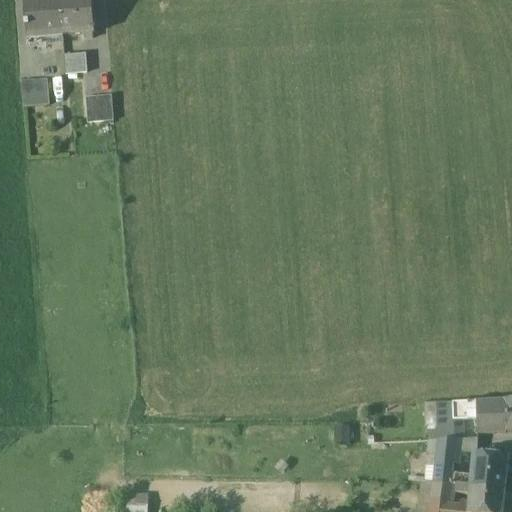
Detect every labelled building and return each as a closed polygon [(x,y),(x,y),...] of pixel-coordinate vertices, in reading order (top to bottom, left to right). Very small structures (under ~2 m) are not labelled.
[(93,1),(61,3),(64,39),(85,37),(85,42),(93,42),(93,37),(95,37),(93,1)] [(61,3),(24,6),(26,43),(64,40),(64,39),(61,3)] [(86,56),(65,57),(66,76),(87,74),(86,56)] [(47,82),(22,84),(24,110),(49,108),(47,82)] [(112,98),(85,100),(87,124),(114,122),(112,98)] [(511,401),(505,402),(505,404),(477,405),(477,421),(478,436),(511,433),(511,401)] [(468,403),(453,404),(453,422),(454,422),(463,422),(469,422),(468,403)] [(477,403),(468,403),(469,422),(477,421),(477,405),(477,403)] [(453,422),(453,404),(437,404),(438,443),(441,443),(455,442),(454,422),(453,422)] [(464,442),(463,422),(454,422),(455,442),(464,442)] [(464,442),(455,442),(452,466),(458,467),(460,454),(477,456),(478,441),(464,442)] [(438,470),(436,485),(450,486),(451,478),(452,466),(455,442),(441,443),(438,470)] [(438,443),(429,443),(426,469),(438,470),(441,443),(438,443)] [(507,461),(475,457),(473,481),(472,488),(504,492),(507,461)] [(473,481),(451,478),(450,486),(472,489),(472,488),(473,481)] [(432,511),(436,485),(424,485),(421,511),(432,511)] [(446,511),(450,486),(436,485),(432,511),(446,511)] [(502,511),(504,492),(472,488),(469,511),(502,511)] [(118,511),(144,511),(145,495),(119,494),(118,511)]
